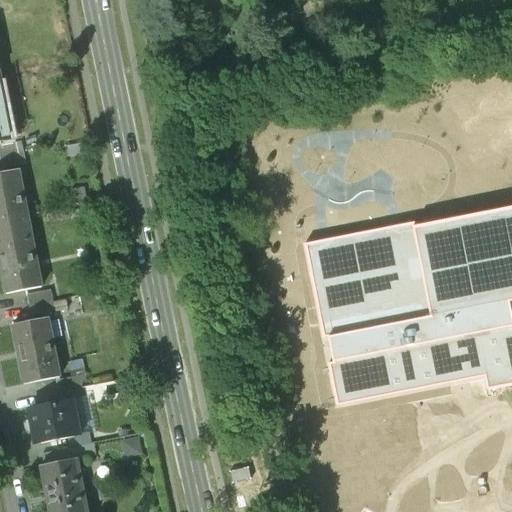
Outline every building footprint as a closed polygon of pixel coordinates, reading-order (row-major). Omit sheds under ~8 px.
[(1,80),(0,80),(0,141),(12,139),(1,80)] [(21,143),(0,146),(0,157),(23,153),(21,143)] [(23,153),(0,157),(0,159),(2,169),(25,164),(23,153)] [(18,171),(0,174),(0,235),(30,229),(18,171)] [(511,210),(304,248),(336,409),(482,377),(484,388),(511,382),(511,210)] [(30,229),(0,235),(0,263),(6,295),(42,288),(30,229)] [(50,291),(27,296),(29,306),(52,302),(50,291)] [(65,300),(52,303),(54,312),(54,313),(67,310),(65,300)] [(52,302),(29,306),(31,317),(54,312),(52,303),(52,302)] [(48,319),(12,326),(24,385),(60,378),(48,319)] [(73,399),(28,409),(36,445),(81,436),(73,399)] [(87,511),(77,460),(41,467),(50,511),(87,511)]
